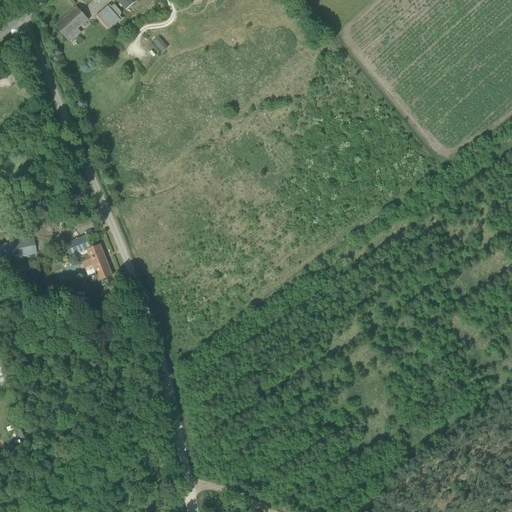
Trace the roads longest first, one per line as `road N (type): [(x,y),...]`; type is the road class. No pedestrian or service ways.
road 1 (unclassified): [(155,338),(29,20)]
road 2 (track): [(189,483),(155,338)]
